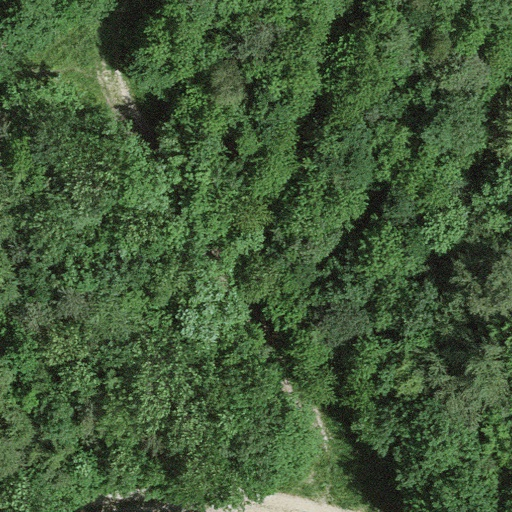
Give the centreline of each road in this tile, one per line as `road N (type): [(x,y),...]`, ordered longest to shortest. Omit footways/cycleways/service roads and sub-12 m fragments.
road 1 (track): [(387,511),(83,47)]
road 2 (track): [(289,511),(204,498),(70,511)]
